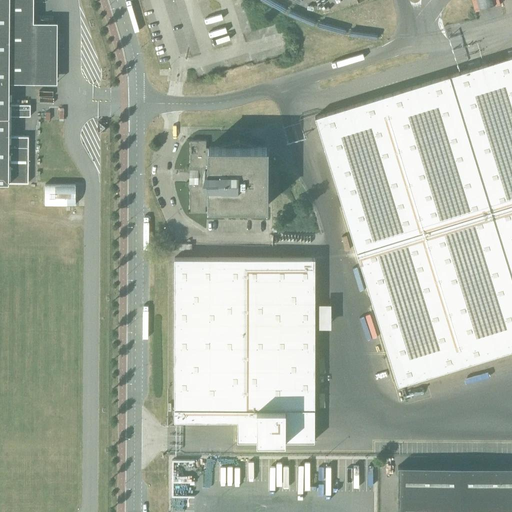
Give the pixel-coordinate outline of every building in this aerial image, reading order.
[(0,0),(0,182),(28,183),(28,136),(9,136),(9,116),(9,104),(10,22),(33,22),(33,0),(0,0)] [(511,348),(511,55),(315,116),(397,384),(511,348)] [(480,65),(479,60),(467,63),(469,68),(480,65)] [(30,116),(30,104),(9,104),(9,116),(30,116)] [(267,206),(267,174),(267,147),(252,147),(252,145),(238,142),(223,145),(223,147),(206,146),(206,139),(190,139),(190,169),(198,169),(198,182),(190,182),(190,212),(205,213),(206,205),(223,206),(223,207),(237,211),(252,207),(252,206),(267,206)] [(75,204),(75,184),(45,184),(45,204),(75,204)] [(314,440),(315,257),(174,257),(174,420),(237,420),(237,440),(314,440)] [(320,325),(332,325),(331,301),(319,301),(320,325)] [(511,511),(511,466),(398,466),(397,511),(511,511)]
